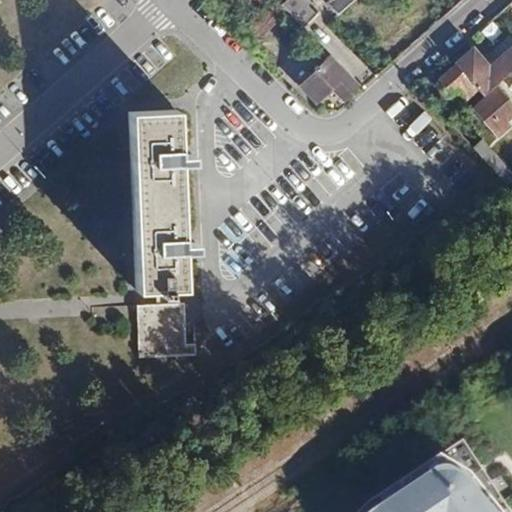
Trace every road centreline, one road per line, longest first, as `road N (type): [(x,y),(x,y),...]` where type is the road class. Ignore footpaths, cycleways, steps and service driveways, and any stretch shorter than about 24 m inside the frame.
road 1 (residential): [(483,0),(351,117),(319,129),(272,112),(167,3)]
road 2 (residential): [(0,152),(167,3)]
